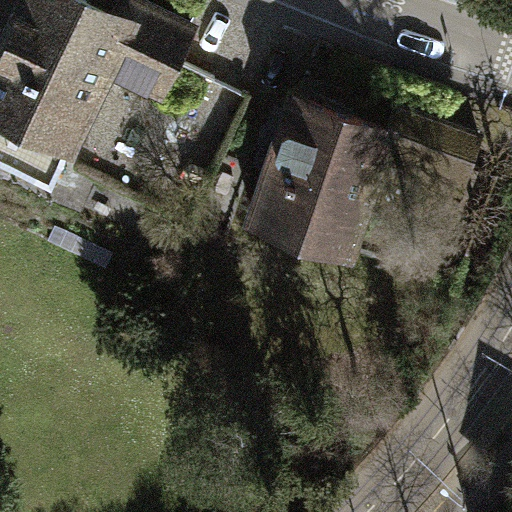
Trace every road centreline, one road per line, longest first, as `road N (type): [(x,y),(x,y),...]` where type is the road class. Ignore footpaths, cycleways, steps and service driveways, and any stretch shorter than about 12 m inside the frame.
road 1 (tertiary): [(369,511),(443,428),(511,328)]
road 2 (residential): [(511,51),(361,0)]
